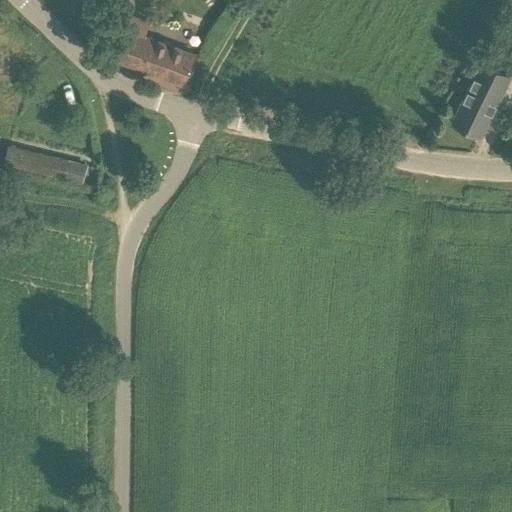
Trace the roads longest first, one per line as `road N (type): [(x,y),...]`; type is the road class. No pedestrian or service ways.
road 1 (unclassified): [(121,511),(125,243),(174,180),(195,115)]
road 2 (tertiary): [(511,169),(459,168),(195,115)]
road 3 (tertiary): [(195,115),(97,72),(23,0)]
road 4 (track): [(195,115),(198,93),(253,0)]
